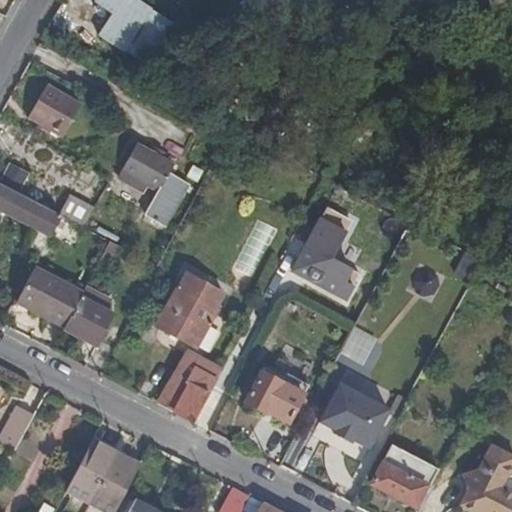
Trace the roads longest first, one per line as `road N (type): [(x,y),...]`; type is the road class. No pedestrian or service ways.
road 1 (residential): [(322,511),(0,340)]
road 2 (unknown): [(9,42),(156,99)]
